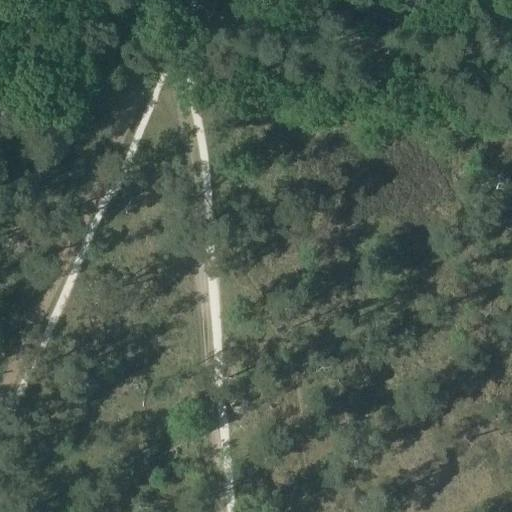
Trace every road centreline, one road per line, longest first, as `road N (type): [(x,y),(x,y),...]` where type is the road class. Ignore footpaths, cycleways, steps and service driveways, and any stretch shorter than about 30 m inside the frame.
road 1 (unknown): [(172,0),(182,14),(171,91),(212,511)]
road 2 (unclassified): [(511,51),(44,0)]
road 3 (unknown): [(0,397),(185,0)]
